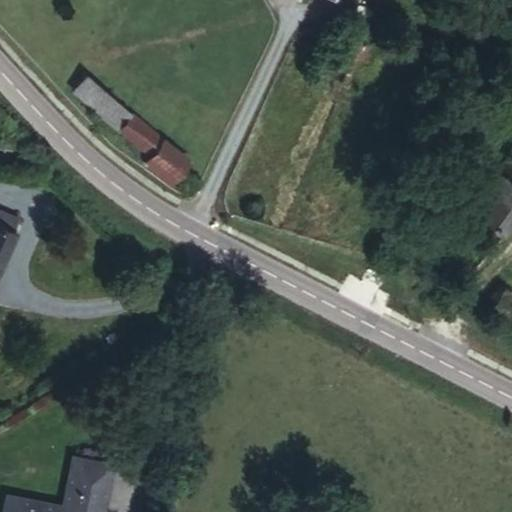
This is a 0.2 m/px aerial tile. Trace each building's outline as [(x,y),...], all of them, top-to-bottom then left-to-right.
[(349,67),(367,35),(356,29),(338,61),(349,67)] [(92,99),(107,80),(91,67),(78,87),(92,99)] [(193,147),(107,80),(92,99),(144,141),(140,149),(174,174),(193,147)] [(507,227),(511,219),(511,155),(510,154),(504,163),(508,167),(499,179),(494,176),(475,203),(507,227)] [(0,274),(27,218),(0,206),(0,274)] [(511,279),(491,302),(511,319),(511,279)] [(104,511),(105,506),(93,504),(95,487),(83,486),(88,455),(73,453),(65,499),(9,492),(5,511),(104,511)] [(105,506),(114,458),(88,455),(83,486),(95,487),(93,504),(105,506)]
